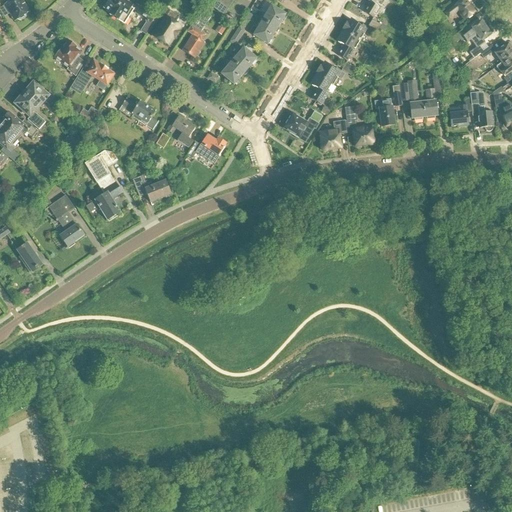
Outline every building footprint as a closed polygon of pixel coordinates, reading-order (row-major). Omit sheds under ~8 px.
[(12,0),(13,0),(4,6),(14,22),(17,20),(21,21),(26,18),(26,14),(29,12),(21,0),(12,0)] [(141,32),(146,36),(158,18),(140,7),(139,7),(130,1),(128,4),(122,0),(115,0),(115,2),(112,0),(109,0),(109,1),(107,0),(103,6),(105,7),(104,9),(111,14),(110,16),(124,25),(134,11),(136,12),(135,14),(145,20),(146,24),(141,32)] [(222,0),(218,0),(216,3),(227,10),(230,5),(222,0)] [(385,0),(364,0),(369,3),(367,5),(369,6),(364,14),(373,19),(377,13),(380,15),(388,2),(385,0)] [(445,14),(448,18),(457,12),(464,21),(474,14),(464,0),(463,0),(454,7),(445,14)] [(253,27),(249,34),(253,36),(253,37),(267,46),(275,33),(276,33),(278,30),(277,29),(285,16),(271,7),(272,6),(265,1),(260,10),(266,14),(257,30),(253,27)] [(227,10),(216,3),(213,8),(223,15),(227,10)] [(179,35),(177,33),(180,28),(175,25),(179,18),(165,9),(159,18),(164,21),(159,29),(160,30),(154,38),(168,47),(173,38),(175,40),(179,35)] [(193,36),(183,52),(194,59),(203,45),(200,43),(204,36),(201,34),(211,17),(202,11),(187,33),(193,36)] [(343,32),(342,33),(358,42),(362,35),(363,36),(367,29),(358,24),(357,26),(350,21),(347,25),(346,24),(342,31),(343,32)] [(372,21),(370,24),(379,29),(381,26),(372,21)] [(465,34),(461,36),(467,43),(470,41),(476,49),(483,43),(482,41),(490,35),(481,22),(471,29),(465,34)] [(215,32),(221,36),(227,27),(221,23),(215,32)] [(379,29),(370,24),(368,27),(377,33),(379,29)] [(358,42),(342,33),(337,42),(342,46),(341,48),(343,49),(338,57),(347,62),(355,50),(354,49),(358,42)] [(453,46),(460,40),(456,35),(449,40),(453,46)] [(76,60),(81,53),(75,48),(74,47),(74,45),(72,44),(70,44),(68,42),(61,51),(55,58),(56,59),(56,61),(59,63),(61,63),(69,69),(67,71),(75,77),(81,67),(77,64),(78,62),(76,60)] [(473,60),(475,58),(480,55),(488,49),(484,43),(483,43),(476,49),(469,54),(473,60)] [(494,54),(501,64),(511,55),(511,48),(511,49),(507,44),(494,54)] [(492,46),(488,49),(480,55),(483,60),(495,51),(492,46)] [(220,75),(233,86),(243,75),(244,76),(247,73),(246,71),(256,60),(250,54),(247,52),(243,49),(220,75)] [(480,55),(470,62),(474,68),(484,60),(483,60),(480,55)] [(511,55),(501,64),(496,68),(503,78),(511,72),(511,55)] [(100,82),(97,87),(103,91),(106,86),(113,76),(94,63),(87,73),(82,70),(76,80),(85,86),(91,76),(100,82)] [(317,75),(316,76),(331,85),(330,86),(331,86),(336,78),(341,81),(345,75),(341,73),(332,67),(331,69),(323,64),(321,68),(320,67),(316,74),(317,75)] [(346,64),(344,67),(353,73),(355,69),(346,64)] [(353,73),(344,67),(341,71),(350,76),(353,73)] [(208,79),(215,84),(218,79),(211,74),(208,79)] [(432,75),(433,87),(440,86),(439,74),(432,75)] [(503,80),(506,84),(507,84),(511,80),(511,74),(503,80)] [(331,85),(316,76),(310,86),(316,89),(315,92),(316,93),(312,100),(321,106),(328,93),(327,92),(331,86),(330,86),(331,85)] [(25,93),(24,94),(39,107),(44,102),(49,107),(58,98),(50,91),(46,95),(33,84),(29,89),(27,89),(25,91),(25,93)] [(399,87),(401,102),(409,101),(410,105),(411,120),(414,119),(414,122),(422,121),(422,118),(425,118),(423,104),(418,104),(416,84),(399,86),(399,87)] [(492,94),(493,98),(497,97),(503,100),(508,96),(510,99),(511,97),(511,84),(508,87),(507,84),(506,84),(492,94)] [(402,107),(401,102),(399,87),(392,88),(395,108),(402,107)] [(427,103),(423,104),(425,118),(427,118),(427,120),(434,119),(434,117),(437,117),(435,102),(434,91),(426,92),(427,103)] [(34,113),(39,107),(24,94),(23,95),(21,95),(19,98),(19,100),(15,105),(29,118),(27,121),(37,130),(44,122),(34,113)] [(486,133),(487,133),(488,133),(489,133),(490,133),(491,132),(492,131),(492,130),(492,129),(492,128),(491,113),(484,114),(484,108),(483,108),(482,96),(478,95),(470,95),(472,117),(478,117),(480,130),(484,129),(484,130),(484,131),(485,131),(486,132),(486,133)] [(497,97),(493,98),(495,110),(503,108),(506,116),(502,117),(503,121),(504,125),(506,128),(509,127),(511,132),(511,104),(502,100),(503,100),(497,97)] [(59,99),(56,102),(61,107),(64,103),(59,99)] [(138,122),(153,131),(158,123),(152,119),(155,113),(140,102),(139,103),(134,100),(131,103),(126,100),(119,111),(131,119),(133,116),(139,120),(138,122)] [(396,121),(395,112),(392,112),(390,100),(374,103),(375,111),(379,110),(382,128),(383,128),(384,129),(388,128),(389,127),(394,126),(394,122),(396,121)] [(449,111),(449,115),(451,128),(452,128),(453,130),(457,130),(457,128),(468,127),(466,114),(471,113),(470,100),(465,101),(465,107),(459,108),(459,110),(449,111)] [(90,123),(97,112),(91,108),(88,113),(83,110),(79,116),(90,123)] [(307,124),(292,115),(290,118),(288,119),(286,124),(286,126),(284,129),(290,133),(289,134),(298,140),(298,139),(304,143),(313,129),(315,130),(322,118),(314,112),(313,113),(315,114),(310,121),(309,120),(307,124)] [(5,120),(0,126),(17,141),(23,134),(24,136),(26,134),(33,140),(39,134),(24,121),(20,125),(19,124),(19,123),(8,114),(4,119),(5,120)] [(346,117),(348,134),(353,133),(355,147),(367,146),(369,147),(372,146),(374,144),(374,142),(372,140),(370,127),(355,129),(354,122),(357,122),(356,116),(346,117)] [(195,129),(178,118),(173,125),(171,124),(167,131),(172,135),(175,130),(182,134),(177,142),(189,149),(193,143),(188,140),(189,138),(195,129)] [(338,135),(346,134),(344,122),(333,123),(335,131),(320,134),(321,146),(320,149),(321,151),(323,153),(326,153),(328,151),(340,149),(338,135)] [(1,152),(2,153),(9,158),(15,163),(20,157),(12,150),(14,148),(12,147),(17,141),(0,126),(0,145),(3,148),(3,147),(4,148),(1,152)] [(73,151),(79,143),(70,135),(63,142),(73,151)] [(156,145),(163,149),(169,139),(162,135),(156,145)] [(196,143),(187,156),(192,160),(196,154),(207,160),(208,158),(215,162),(213,164),(214,165),(215,163),(225,148),(224,148),(226,146),(226,145),(218,139),(216,142),(207,136),(201,146),(196,143)] [(95,202),(86,208),(90,213),(99,208),(107,220),(106,221),(107,221),(119,214),(119,213),(119,214),(111,201),(122,194),(114,182),(114,183),(110,176),(110,175),(106,169),(117,162),(112,154),(105,152),(85,164),(102,191),(103,190),(106,195),(94,202),(95,202)] [(2,153),(0,155),(0,166),(1,167),(9,158),(2,153)] [(63,166),(67,161),(62,157),(58,162),(63,166)] [(52,180),(56,175),(51,170),(47,176),(52,180)] [(132,181),(139,198),(147,195),(150,203),(171,195),(165,182),(152,188),(150,184),(146,185),(142,177),(132,181)] [(67,248),(84,236),(76,225),(75,226),(70,219),(71,218),(68,214),(74,209),(65,196),(53,205),(48,208),(65,233),(59,237),(67,248)] [(51,205),(47,199),(40,204),(44,209),(51,205)] [(0,232),(0,240),(9,234),(5,229),(0,232)] [(17,251),(32,273),(42,266),(27,245),(17,251)]
